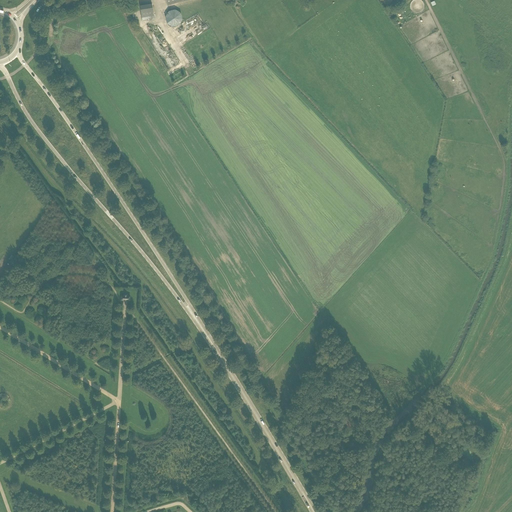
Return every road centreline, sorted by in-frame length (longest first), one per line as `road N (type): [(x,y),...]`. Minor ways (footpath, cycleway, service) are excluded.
road 1 (primary): [(198,324),(17,50)]
road 2 (primary): [(0,66),(44,140),(198,324)]
road 3 (primary): [(312,511),(198,324)]
